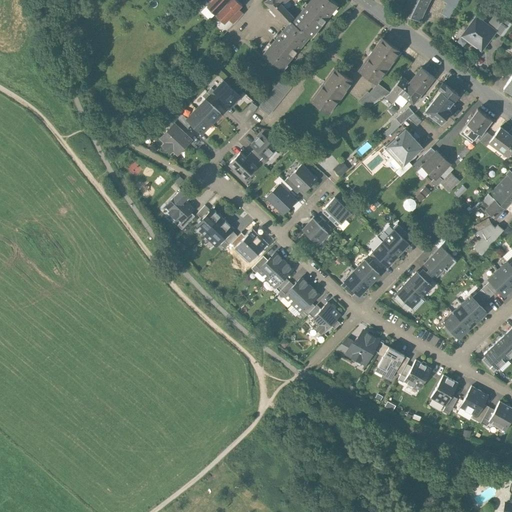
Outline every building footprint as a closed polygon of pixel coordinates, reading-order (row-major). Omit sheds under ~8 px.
[(227,0),(209,0),(209,1),(205,4),(214,13),(227,0)] [(236,0),(227,0),(214,13),(223,22),(227,18),(237,8),(240,4),(236,0)] [(286,0),(263,0),(262,1),(284,24),(288,19),(290,21),(294,17),(282,4),(286,0)] [(307,0),(294,17),(290,21),(308,36),(310,37),(337,4),(331,0),(307,0)] [(429,0),(407,0),(402,12),(420,20),(429,0)] [(457,0),(443,0),(443,1),(447,3),(441,13),(448,17),(457,0)] [(237,8),(227,18),(233,24),(243,13),(237,8)] [(497,29),(495,31),(503,37),(511,24),(511,22),(496,10),(487,22),(497,29)] [(487,22),(476,13),(460,35),(481,51),(495,31),(497,29),(487,22)] [(281,68),(308,36),(290,21),(288,19),(284,24),(261,51),(281,68)] [(381,36),(357,69),(377,84),(401,51),(381,36)] [(434,77),(420,65),(407,82),(422,93),(434,77)] [(353,80),(334,66),(309,99),(328,113),(353,80)] [(511,74),(503,89),(511,94),(511,74)] [(293,85),(284,77),(260,106),(269,114),(293,85)] [(422,93),(407,82),(400,77),(391,88),(399,94),(413,105),(422,93)] [(226,81),(215,91),(222,97),(232,107),(242,96),(226,81)] [(440,90),(434,97),(448,108),(459,95),(442,81),(437,88),(440,90)] [(388,92),(377,84),(369,93),(367,91),(357,101),(366,109),(383,96),(388,92)] [(399,94),(391,88),(388,92),(383,96),(392,103),(399,94)] [(214,105),(222,97),(215,91),(208,99),(214,105)] [(451,111),(448,108),(434,97),(423,110),(425,111),(429,115),(440,124),(451,111)] [(208,99),(199,108),(213,122),(222,113),(214,105),(208,99)] [(399,109),(392,103),(387,108),(394,114),(399,109)] [(414,113),(409,107),(395,117),(400,123),(408,117),(414,113)] [(425,111),(423,110),(421,107),(414,113),(408,117),(417,126),(422,121),(424,120),(425,120),(421,116),(425,111)] [(199,108),(190,117),(196,123),(204,132),(213,122),(199,108)] [(492,120),(477,108),(466,123),(472,128),(467,134),(472,138),(476,135),(478,132),(480,134),(484,129),(492,120)] [(429,115),(425,120),(435,130),(440,124),(429,115)] [(188,131),(191,127),(185,122),(181,117),(163,136),(168,141),(164,145),(172,152),(176,148),(180,152),(194,137),(188,131)] [(191,127),(196,123),(190,117),(185,122),(191,127)] [(395,128),(400,123),(395,117),(390,122),(395,128)] [(511,150),(511,135),(500,126),(493,136),(488,142),(507,157),(511,150)] [(423,148),(405,128),(383,147),(400,166),(402,168),(409,161),(423,148)] [(478,132),(476,135),(480,139),(487,132),(484,129),(480,134),(478,132)] [(488,142),(493,136),(487,132),(480,139),(479,141),(485,145),(488,142)] [(279,148),(265,135),(255,147),(269,160),(279,148)] [(467,146),(459,155),(463,159),(471,150),(467,146)] [(426,159),(434,150),(431,147),(422,155),(426,159)] [(451,163),(435,149),(434,150),(426,159),(420,165),(433,178),(435,179),(439,176),(451,163)] [(258,169),(242,153),(231,164),(246,180),(258,169)] [(126,168),(136,176),(143,168),(133,160),(126,168)] [(409,161),(402,168),(400,166),(394,171),(399,176),(412,165),(409,161)] [(319,179),(305,165),(291,177),(305,192),(319,179)] [(450,171),(442,180),(440,182),(449,191),(459,180),(450,171)] [(511,198),(511,178),(506,173),(488,192),(504,207),(511,198)] [(435,179),(433,178),(431,181),(436,186),(440,182),(442,180),(439,176),(435,179)] [(298,200),(281,184),(268,197),(285,214),(298,200)] [(431,191),(425,186),(420,191),(426,196),(431,191)] [(504,207),(488,192),(481,200),(486,205),(484,208),(495,218),(504,207)] [(194,211),(176,194),(163,208),(181,225),(194,211)] [(351,213),(336,196),(325,206),(340,223),(351,213)] [(199,229),(208,238),(225,220),(216,212),(199,229)] [(330,232),(315,218),(305,228),(320,242),(330,232)] [(491,223),(488,218),(474,225),(476,231),(483,236),(473,246),(481,254),(503,229),(497,224),(495,227),(491,223)] [(234,228),(225,220),(208,238),(218,246),(234,228)] [(396,229),(386,240),(400,254),(411,244),(396,229)] [(252,230),(245,236),(235,247),(249,261),(266,244),(252,230)] [(235,247),(245,236),(241,232),(231,242),(235,247)] [(390,264),(400,254),(386,240),(375,250),(390,264)] [(441,245),(425,260),(439,274),(455,259),(441,245)] [(283,260),(273,251),(256,269),(266,278),(283,260)] [(293,269),(283,260),(266,278),(275,287),(293,269)] [(367,260),(356,270),(371,285),(381,274),(367,260)] [(511,262),(511,261),(502,269),(511,279),(511,262)] [(508,292),(511,287),(511,279),(502,269),(494,276),(503,286),(508,292)] [(360,295),(371,285),(356,270),(346,281),(360,295)] [(419,271),(409,281),(423,295),(433,285),(419,271)] [(310,284),(300,275),(283,293),(292,303),(310,284)] [(494,276),(474,295),(483,305),(503,286),(494,276)] [(413,305),(423,295),(409,281),(399,291),(413,305)] [(319,294),(310,284),(292,303),(302,312),(319,294)] [(474,295),(465,304),(479,319),(488,311),(483,305),(474,295)] [(341,315),(328,303),(311,321),(323,333),(341,315)] [(465,304),(456,312),(470,327),(479,319),(465,304)] [(461,336),(470,327),(456,312),(447,320),(461,336)] [(361,338),(357,336),(347,355),(365,365),(376,347),(369,343),(372,337),(364,333),(361,338)] [(492,347),(506,361),(511,355),(511,343),(504,335),(492,347)] [(291,343),(286,337),(280,344),(286,349),(291,343)] [(494,372),(506,361),(492,347),(480,357),(494,372)] [(404,356),(388,348),(377,370),(392,378),(404,356)] [(432,369),(418,361),(407,381),(421,389),(432,369)] [(459,382),(445,374),(432,398),(446,406),(459,382)] [(490,395),(474,387),(463,408),(479,416),(490,395)] [(511,423),(511,408),(504,404),(494,422),(508,430),(511,423)] [(511,511),(511,479),(510,479),(507,497),(501,497),(498,511),(511,511)]
